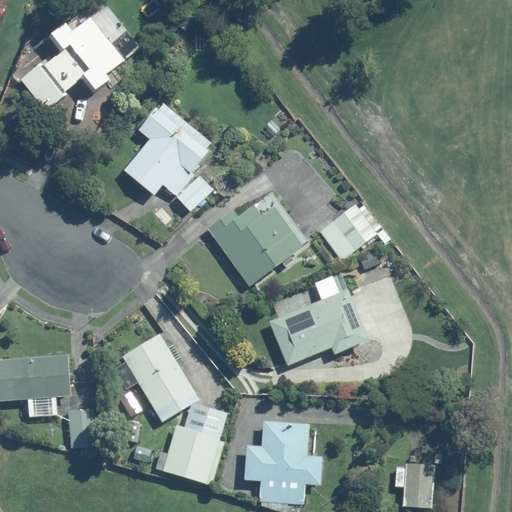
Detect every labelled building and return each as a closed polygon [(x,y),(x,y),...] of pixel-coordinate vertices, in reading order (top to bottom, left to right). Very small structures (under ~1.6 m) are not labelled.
[(127,62),(92,18),(75,32),(69,25),(53,38),(64,52),(46,67),(44,64),(22,82),(49,115),(70,98),(66,93),(84,79),(97,95),(114,82),(109,76),(127,62)] [(140,133),(151,141),(126,173),(156,197),(163,188),(177,199),(219,147),(164,103),(140,133)] [(215,189),(202,176),(178,200),(192,213),(215,189)] [(377,234),(354,206),(320,233),(343,261),(377,234)] [(236,210),(208,230),(249,288),(306,249),(278,209),(263,219),(256,209),(242,219),(236,210)] [(349,291),(345,293),(271,324),(290,368),(334,349),(337,357),(371,342),(349,291)] [(125,357),(163,423),(201,401),(162,335),(125,357)] [(71,355),(0,360),(0,405),(29,404),(30,419),(60,417),(58,394),(73,392),(71,355)] [(188,430),(178,427),(171,455),(162,453),(157,473),(213,487),(224,442),(221,441),(228,413),(195,405),(188,430)] [(97,409),(70,410),(73,450),(90,449),(88,430),(99,430),(97,409)] [(317,431),(311,430),(311,427),(265,425),(265,448),(248,447),(247,481),(262,482),(261,505),(306,506),(307,487),(324,487),(325,459),(316,458),(317,431)] [(439,468),(398,467),(398,488),(406,488),(405,510),(438,511),(439,468)]
